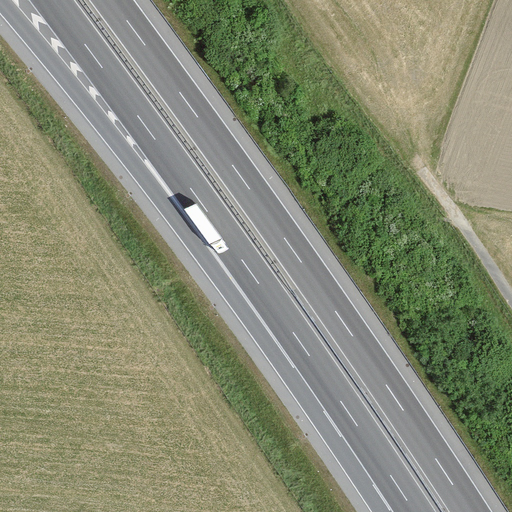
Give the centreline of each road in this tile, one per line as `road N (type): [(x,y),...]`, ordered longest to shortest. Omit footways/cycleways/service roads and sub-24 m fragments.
road 1 (motorway): [(470,511),(112,0)]
road 2 (motorway): [(0,0),(308,354)]
road 3 (motorway): [(52,0),(308,354)]
road 4 (motorway): [(308,354),(414,511)]
